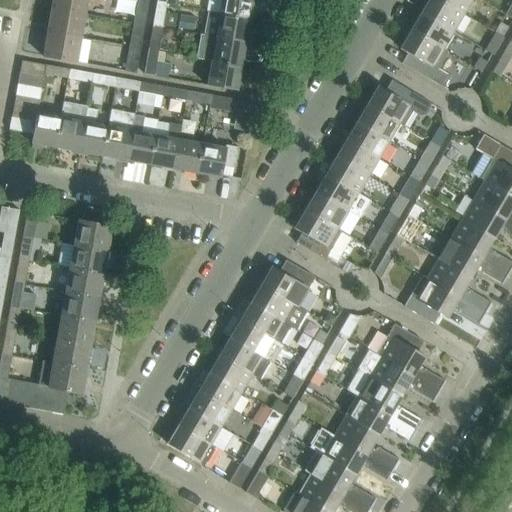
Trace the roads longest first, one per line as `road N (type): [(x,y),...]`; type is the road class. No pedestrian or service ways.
road 1 (residential): [(248,217),(378,0)]
road 2 (residential): [(108,426),(144,390),(248,217)]
road 3 (residential): [(248,217),(0,178)]
road 4 (residential): [(397,511),(511,320)]
road 5 (residential): [(108,426),(254,511)]
